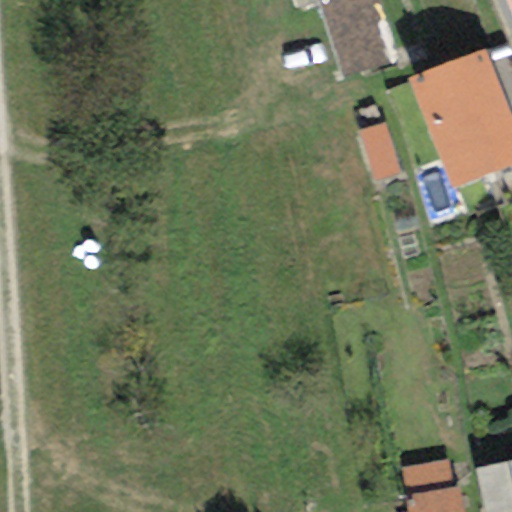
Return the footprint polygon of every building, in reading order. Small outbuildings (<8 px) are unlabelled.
[(375,0),(321,0),(318,1),(343,79),(395,62),(375,0)] [(407,81),(450,189),(511,164),(511,128),(482,52),(407,81)] [(358,131),(373,182),(399,175),(383,123),(358,131)] [(399,467),(406,511),(461,511),(458,487),(454,487),(449,459),(399,467)] [(511,511),(511,460),(474,468),(484,511),(511,511)]
